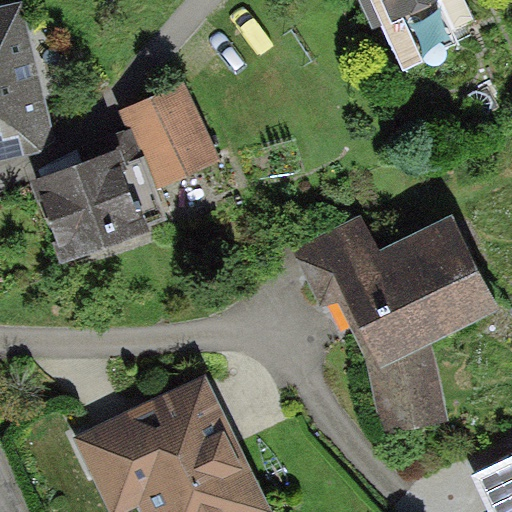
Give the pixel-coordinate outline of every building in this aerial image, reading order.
[(0,0),(0,149),(60,134),(24,0),(0,0)] [(365,0),(374,18),(381,15),(404,67),(464,40),(457,25),(476,17),(468,0),(365,0)] [(227,157),(188,75),(124,106),(132,124),(138,122),(162,187),(227,157)] [(138,122),(132,124),(109,133),(111,138),(32,167),(64,252),(171,212),(162,187),(138,122)] [(363,205),(290,242),(322,303),(337,296),(369,356),(383,429),(449,416),(433,332),(505,294),(455,198),(379,237),(363,205)] [(207,364),(72,429),(113,511),(114,511),(141,499),(146,511),(262,511),(276,505),(207,364)] [(511,511),(511,445),(472,464),(494,511),(511,511)]
